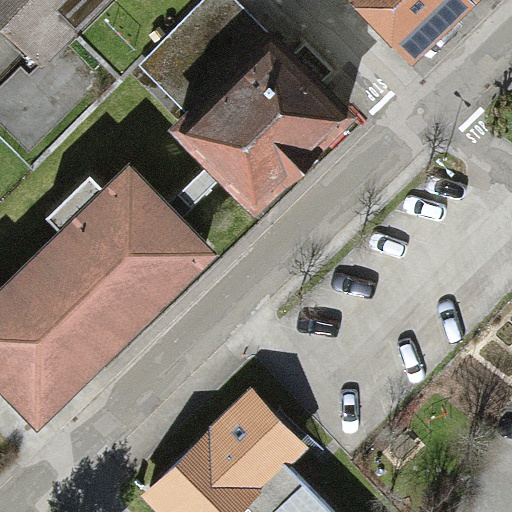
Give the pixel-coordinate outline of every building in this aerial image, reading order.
[(0,0),(0,42),(20,65),(93,0),(0,0)] [(351,0),(398,50),(452,0),(351,0)] [(254,36),(164,123),(238,200),(329,113),(254,36)] [(218,254),(128,163),(0,288),(0,393),(37,431),(218,254)] [(231,401),(135,488),(156,511),(248,511),(294,470),(231,401)]
